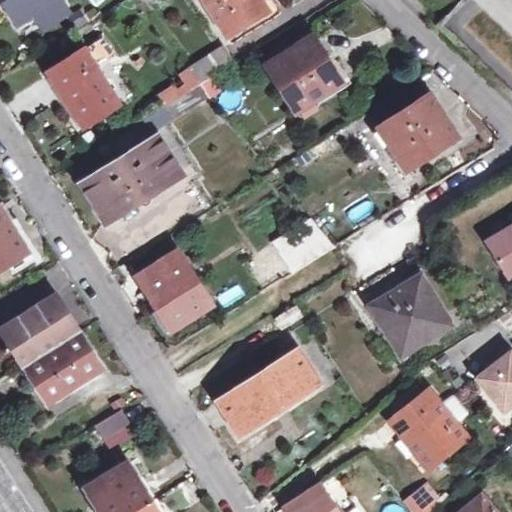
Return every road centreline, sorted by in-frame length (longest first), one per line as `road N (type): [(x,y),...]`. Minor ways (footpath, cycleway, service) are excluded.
road 1 (residential): [(240,511),(0,128)]
road 2 (unknown): [(511,159),(158,380)]
road 3 (residential): [(511,128),(378,0)]
